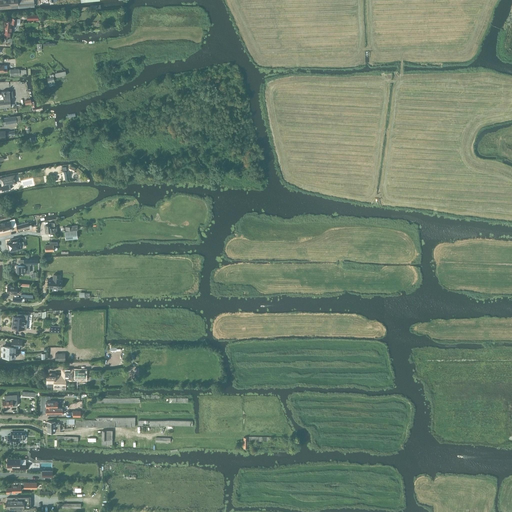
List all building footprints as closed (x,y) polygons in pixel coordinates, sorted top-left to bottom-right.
[(0,0),(0,4),(0,6),(0,9),(18,7),(17,0),(0,0)] [(17,24),(19,24),(20,18),(17,18),(9,17),(9,20),(4,19),(3,30),(4,30),(4,36),(10,37),(11,31),(12,31),(13,24),(17,24)] [(53,74),(50,75),(50,77),(47,78),(49,86),(55,84),(53,74)] [(0,108),(11,107),(10,97),(9,90),(1,91),(1,92),(0,91),(0,108)] [(0,185),(2,185),(2,186),(11,184),(9,177),(0,179),(1,182),(0,182),(0,185)] [(3,230),(12,228),(11,225),(9,225),(8,221),(7,222),(0,223),(0,230),(3,230)] [(51,233),(53,233),(57,232),(56,222),(49,223),(49,225),(45,225),(46,232),(51,232),(51,233)] [(65,232),(65,240),(77,239),(77,231),(65,232)] [(10,241),(6,242),(7,250),(19,248),(18,240),(17,240),(16,238),(9,239),(10,241)] [(53,245),(57,245),(57,243),(50,243),(50,245),(45,245),(45,251),(53,251),(53,245)] [(31,264),(38,264),(38,259),(24,259),(24,264),(24,265),(16,265),(16,273),(25,273),(25,268),(29,268),(29,265),(31,265),(31,264)] [(53,280),(48,279),(47,288),(61,289),(62,280),(59,280),(59,275),(54,274),(53,280)] [(17,294),(17,286),(7,285),(7,292),(11,293),(13,293),(13,294),(17,294)] [(26,329),(27,318),(28,315),(17,314),(17,317),(14,317),(13,321),(14,321),(14,328),(26,329)] [(16,358),(16,355),(18,355),(18,353),(16,353),(16,349),(17,349),(18,349),(19,347),(20,346),(22,346),(22,341),(12,340),(12,347),(3,346),(2,357),(16,358)] [(85,378),(85,370),(62,370),(62,376),(55,376),(55,374),(47,374),(47,381),(49,381),(49,383),(54,383),(54,387),(65,387),(65,378),(72,378),(72,373),(75,373),(75,378),(85,378)] [(94,417),(94,420),(75,420),(75,426),(115,427),(135,427),(135,417),(94,417)] [(112,446),(112,445),(112,441),(112,439),(112,430),(102,430),(101,439),(101,445),(106,445),(106,448),(110,448),(110,446),(112,446)] [(21,439),(25,439),(25,431),(14,431),(14,435),(9,436),(9,443),(13,442),(13,444),(20,444),(20,442),(22,442),(21,439)] [(12,467),(12,470),(26,471),(26,464),(20,464),(20,459),(6,458),(6,467),(12,467)] [(21,490),(21,487),(23,487),(24,488),(30,488),(32,488),(36,488),(37,482),(12,482),(12,487),(7,488),(7,493),(15,493),(15,490),(21,490)] [(31,508),(31,496),(15,497),(15,498),(7,498),(7,500),(7,508),(7,511),(16,511),(18,511),(23,511),(23,508),(31,508)]
